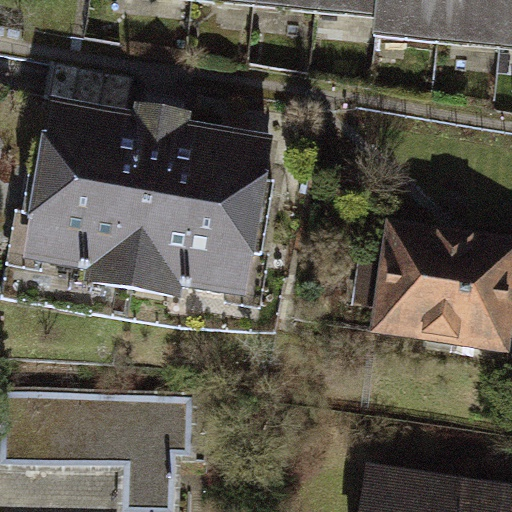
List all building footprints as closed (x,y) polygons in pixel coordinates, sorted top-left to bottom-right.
[(406,32),(409,0),(149,0),(149,3),(406,32)] [(511,58),(511,0),(410,0),(406,32),(406,47),(511,58)] [(304,132),(85,97),(60,257),(289,298),(304,132)] [(511,235),(411,217),(403,335),(511,350),(511,235)] [(213,511),(212,398),(7,391),(7,467),(0,466),(0,511),(213,511)] [(511,511),(511,490),(396,472),(391,511),(511,511)]
